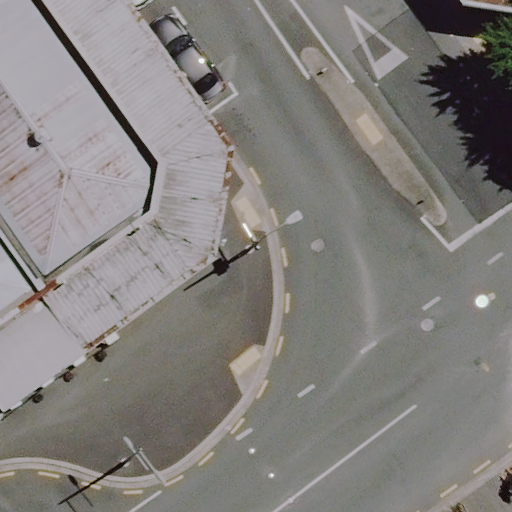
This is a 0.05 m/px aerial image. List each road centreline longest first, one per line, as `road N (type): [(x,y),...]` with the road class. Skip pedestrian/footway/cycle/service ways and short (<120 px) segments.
road 1 (unclassified): [(268,0),(508,342)]
road 2 (tertiary): [(279,511),(508,342)]
